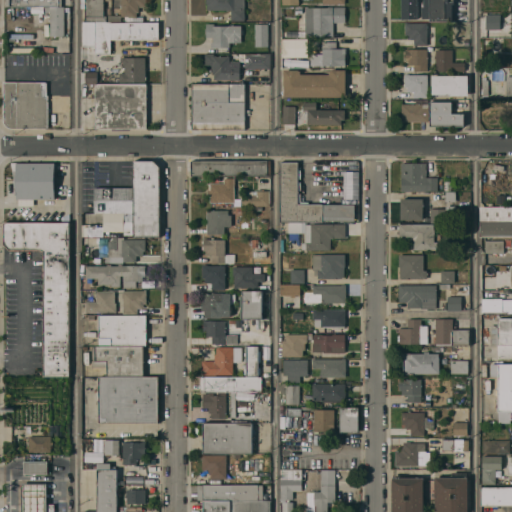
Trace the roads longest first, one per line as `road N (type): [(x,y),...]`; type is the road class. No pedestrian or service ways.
road 1 (residential): [(511,148),(0,149)]
road 2 (residential): [(176,148),(179,511)]
road 3 (residential): [(378,148),(378,511)]
road 4 (residential): [(377,0),(378,148)]
road 5 (residential): [(176,0),(176,148)]
